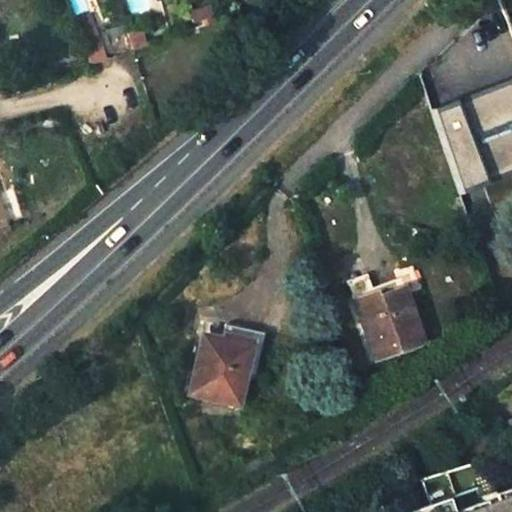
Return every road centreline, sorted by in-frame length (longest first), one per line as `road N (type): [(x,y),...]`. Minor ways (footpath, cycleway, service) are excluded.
road 1 (primary): [(251,117),(0,354)]
road 2 (unclassified): [(251,117),(145,186),(0,298)]
road 3 (residential): [(286,189),(475,0)]
road 4 (primary): [(371,0),(251,117)]
